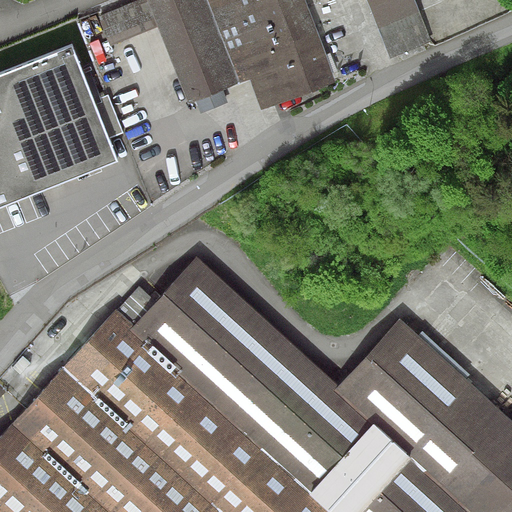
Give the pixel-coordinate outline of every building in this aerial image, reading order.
[(142,0),(99,17),(110,47),(158,28),(188,105),(194,103),(199,115),(231,103),(226,92),(249,83),(260,113),(337,83),(305,0),(142,0)] [(369,0),(391,56),(432,40),(415,0),(369,0)] [(73,46),(0,74),(0,206),(118,161),(109,139),(94,100),(73,46)] [(94,100),(109,139),(123,133),(108,94),(94,100)] [(0,511),(511,511),(511,419),(400,318),(338,386),(197,257),(134,325),(117,310),(0,439),(0,511)]
